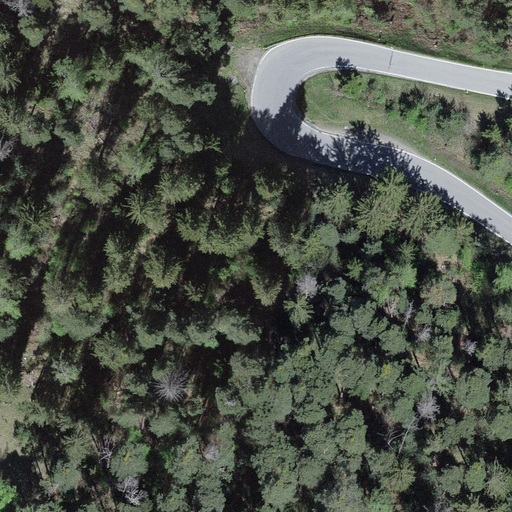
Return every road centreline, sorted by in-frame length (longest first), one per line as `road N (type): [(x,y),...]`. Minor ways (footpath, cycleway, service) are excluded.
road 1 (motorway): [(203,0),(453,511)]
road 2 (tertiary): [(511,229),(414,171),(302,145),(278,120),(273,97),(282,65),(317,49),(511,85)]
road 3 (motorway): [(511,261),(384,0)]
